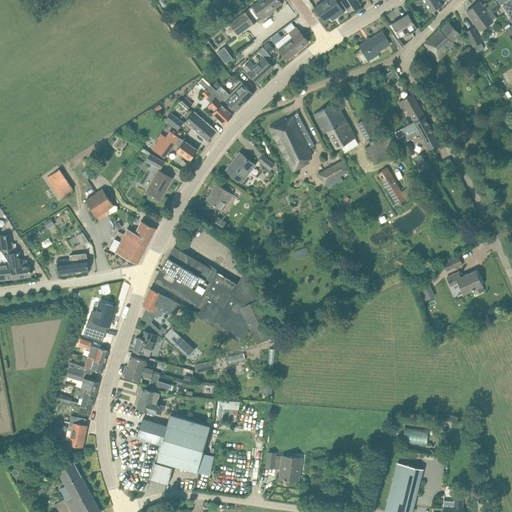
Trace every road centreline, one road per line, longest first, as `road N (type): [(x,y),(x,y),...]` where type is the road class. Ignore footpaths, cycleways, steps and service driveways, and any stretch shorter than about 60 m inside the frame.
road 1 (tertiary): [(120,508),(107,468),(104,402),(145,273)]
road 2 (unclassified): [(511,277),(407,57)]
road 3 (tertiary): [(145,273),(164,227),(240,117)]
road 4 (residential): [(240,117),(407,57)]
road 5 (unclassified): [(275,511),(174,497),(120,508)]
road 6 (unclassified): [(145,273),(0,292)]
